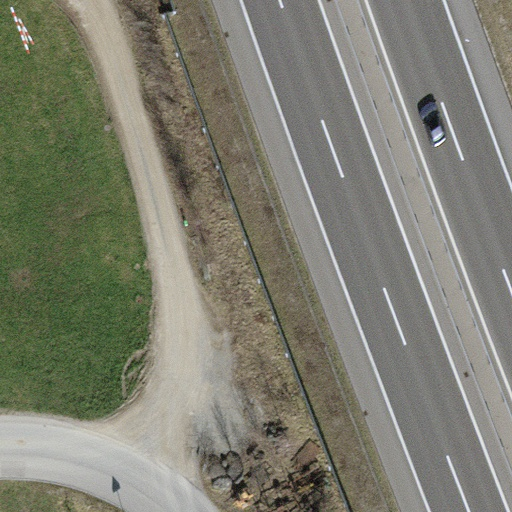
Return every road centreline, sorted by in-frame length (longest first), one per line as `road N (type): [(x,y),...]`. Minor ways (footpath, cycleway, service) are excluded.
road 1 (motorway): [(281,0),(472,511)]
road 2 (track): [(139,480),(183,338),(132,112),(96,0)]
road 3 (motorway): [(511,284),(407,0)]
road 4 (unclassified): [(178,511),(139,480),(75,454),(0,449)]
